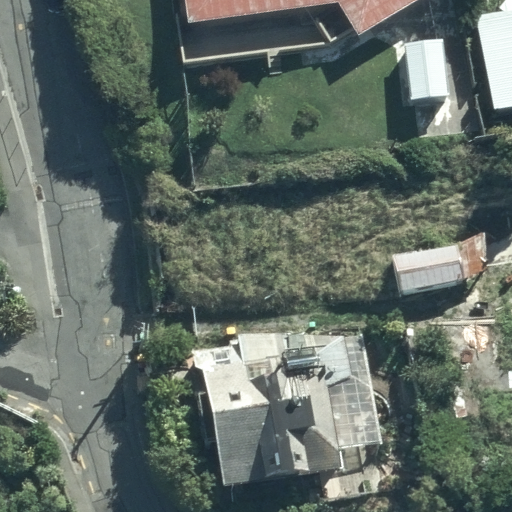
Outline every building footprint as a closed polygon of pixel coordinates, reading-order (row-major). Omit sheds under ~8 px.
[(186,0),(188,15),(180,16),(187,66),(358,44),(421,0),(186,0)] [(511,10),(473,17),(493,113),(511,109),(511,10)] [(402,42),(402,47),(406,102),(448,99),(444,39),(402,42)] [(511,222),(479,226),(494,359),(507,358),(509,376),(511,375),(511,222)] [(194,372),(203,372),(206,394),(199,395),(201,413),(212,411),(215,436),(207,437),(209,451),(218,450),(224,487),(343,469),(330,380),(354,376),(348,334),(310,340),(309,331),(237,336),(238,347),(192,350),(194,372)]
